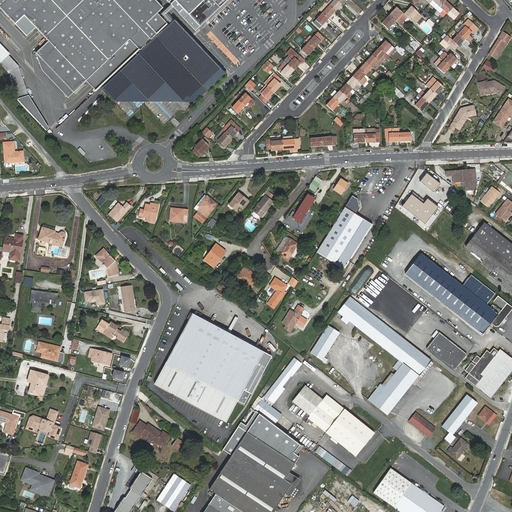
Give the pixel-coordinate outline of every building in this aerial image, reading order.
[(86,81),(130,40),(140,51),(157,35),(147,24),(163,8),(154,0),(166,0),(169,3),(171,0),(174,0),(197,25),(225,0),(0,0),(0,8),(15,24),(25,16),(86,81)] [(335,12),(342,5),(336,0),(330,0),(327,4),(335,12)] [(440,7),(445,1),(444,0),(433,0),(429,4),(437,10),(440,7)] [(447,14),(453,7),(445,1),(440,7),(443,11),(442,13),(445,16),(447,14)] [(329,19),(335,12),(327,4),(320,11),(322,13),(329,19)] [(399,18),(403,13),(397,7),(389,15),(396,21),(399,25),(403,21),(399,18)] [(411,7),(404,14),(415,24),(421,17),(411,7)] [(454,21),(460,14),(453,7),(447,14),(454,21)] [(329,19),(322,13),(316,20),(322,26),(329,19)] [(388,29),(396,21),(389,15),(382,23),(388,29)] [(157,35),(140,51),(100,88),(128,117),(143,104),(164,125),(179,111),(184,111),(224,74),(174,19),(157,35)] [(473,34),(478,29),(468,20),(466,22),(463,19),(460,22),(465,26),(459,33),(465,39),(469,35),(472,32),(473,34)] [(428,20),(425,23),(431,28),(434,25),(428,20)] [(203,31),(207,34),(211,29),(207,26),(203,31)] [(507,43),(511,38),(502,32),(489,54),(497,59),(503,50),(501,48),(505,42),(507,43)] [(467,47),(470,44),(469,43),(468,42),(465,39),(459,33),(452,41),(446,36),(443,39),(450,45),(455,50),(458,47),(462,43),(467,47)] [(315,49),(321,42),(315,36),(308,43),(315,49)] [(450,45),(443,39),(440,43),(446,49),(450,45)] [(379,48),(388,56),(389,57),(396,50),(402,56),(405,53),(404,52),(399,48),(397,46),(394,48),(386,40),(379,48)] [(308,56),(315,49),(308,43),(301,50),(308,56)] [(0,63),(9,55),(0,45),(0,63)] [(411,53),(414,50),(408,45),(405,48),(411,53)] [(294,71),(304,60),(292,48),(286,54),(289,56),(284,61),(288,65),(294,71)] [(379,48),(372,55),(381,63),(388,56),(379,48)] [(450,66),(457,59),(451,53),(448,55),(445,52),(440,57),(444,60),(450,66)] [(9,55),(0,63),(0,64),(7,72),(15,99),(28,95),(19,66),(9,55)] [(375,71),(382,63),(381,63),(372,55),(366,62),(372,68),(375,71)] [(271,69),(274,66),(270,62),(272,60),(270,59),(265,64),(271,69)] [(450,66),(444,60),(437,67),(444,73),(450,66)] [(483,67),(489,70),(492,65),(487,61),(483,67)] [(372,68),(366,62),(359,69),(366,75),(372,68)] [(268,73),(271,69),(265,64),(262,68),(268,73)] [(288,78),(294,71),(288,65),(281,72),(288,78)] [(363,77),(366,75),(359,69),(353,76),(359,82),(363,86),(367,81),(363,77)] [(271,76),(278,82),(281,79),(274,72),(271,76)] [(274,93),(281,85),(278,82),(271,76),(264,83),(268,87),(274,93)] [(359,83),(359,82),(353,76),(346,83),(353,89),(356,92),(362,85),(359,83)] [(436,96),(444,88),(437,81),(434,78),(426,86),(430,89),(436,96)] [(250,80),(245,86),(251,91),(256,85),(250,80)] [(505,87),(494,81),(486,83),(486,81),(478,83),(481,96),(489,94),(488,92),(493,91),(500,95),(505,87)] [(350,92),(353,89),(346,83),(340,91),(346,97),(349,99),(353,95),(350,92)] [(274,93),(268,87),(261,94),(262,94),(268,100),(271,96),(274,93)] [(429,104),(436,96),(430,89),(426,94),(422,97),(429,104)] [(342,101),(346,97),(340,91),(337,93),(335,90),(330,95),(333,98),(339,104),(342,101)] [(369,96),(371,94),(369,92),(366,95),(365,94),(362,98),(365,101),(369,96)] [(255,102),(252,99),(245,93),(239,100),(245,106),(248,103),(249,104),(252,106),(255,102)] [(268,100),(262,94),(259,97),(266,104),(272,97),(271,96),(268,100)] [(422,112),(429,104),(422,97),(415,106),(422,112)] [(335,113),(342,106),(339,104),(333,98),(326,105),(335,113)] [(239,113),(245,106),(239,100),(232,107),(239,113)] [(494,122),(502,127),(511,111),(511,101),(508,100),(494,122)] [(476,115),(473,106),(461,109),(449,129),(453,131),(455,127),(457,124),(461,127),(467,117),(476,115)] [(337,117),(334,120),(335,121),(341,127),(344,123),(337,117)] [(225,133),(231,139),(238,132),(231,126),(234,123),(231,121),(222,131),(225,133)] [(238,132),(241,129),(234,123),(231,126),(238,132)] [(207,127),(202,132),(208,138),(213,133),(207,127)] [(365,143),(364,129),(353,130),(354,144),(365,143)] [(376,142),(380,142),(379,129),(375,130),(375,129),(364,129),(365,143),(376,143),(376,142)] [(400,142),(399,133),(399,129),(385,129),(386,142),(400,142)] [(216,138),(218,141),(225,133),(222,131),(216,138)] [(400,142),(411,142),(410,132),(399,133),(400,142)] [(231,139),(225,133),(218,141),(225,147),(231,139)] [(333,146),(332,137),(321,138),(322,147),(333,146)] [(322,147),(321,138),(310,138),(311,148),(322,147)] [(204,150),(205,151),(209,146),(203,140),(195,148),(196,148),(193,151),(199,157),(202,154),(201,153),(204,150)] [(283,150),(282,141),(271,142),(271,140),(266,140),(267,149),(272,149),(272,151),(283,150)] [(300,149),(299,140),(282,141),(283,150),(300,149)] [(15,152),(14,142),(4,143),(5,163),(24,162),(23,152),(15,152)] [(476,180),(475,170),(446,172),(446,176),(453,176),(454,182),(465,181),(466,190),(473,190),(475,185),(474,181),(476,180)] [(322,181),(316,177),(309,188),(315,191),(322,181)] [(348,184),(341,179),(334,190),(341,194),(348,184)] [(271,194),(274,190),(269,187),(263,195),(265,197),(268,192),(271,194)] [(492,187),(481,201),(488,207),(492,201),(493,202),(500,193),(492,187)] [(271,200),(274,196),(273,196),(271,194),(268,192),(265,197),(253,211),(254,212),(257,214),(260,216),(261,217),(273,202),(271,200)] [(229,205),(236,210),(239,206),(242,209),(249,201),(239,193),(229,205)] [(101,205),(107,198),(104,195),(97,203),(101,205)] [(199,211),(195,217),(202,223),(217,204),(207,196),(205,195),(194,208),(197,211),(198,210),(199,211)] [(309,205),(310,206),(315,199),(308,195),(296,214),(293,211),(289,217),(293,219),(293,218),(300,223),(305,214),(304,213),(309,205)] [(344,270),(372,225),(356,215),(360,208),(358,200),(352,196),(345,208),(317,252),(344,270)] [(511,202),(508,199),(496,215),(504,222),(509,216),(507,214),(509,212),(511,208),(511,202)] [(131,206),(127,203),(123,208),(118,204),(109,214),(117,221),(131,206)] [(141,210),(139,216),(146,217),(155,219),(159,205),(151,203),(150,205),(146,204),(144,210),(141,210)] [(186,223),(187,210),(171,208),(170,221),(186,223)] [(495,270),(511,282),(511,244),(484,223),(465,247),(483,261),(492,268),(495,270)] [(43,228),(39,240),(62,247),(65,236),(65,235),(65,234),(64,233),(63,233),(62,232),(61,233),(60,233),(59,234),(55,232),(55,231),(43,228)] [(19,261),(23,236),(16,235),(15,239),(5,238),(3,255),(10,256),(9,259),(19,261)] [(288,258),(289,259),(298,244),(285,236),(278,247),(282,250),(280,253),(281,254),(280,256),(287,260),(288,258)] [(220,259),(226,251),(216,244),(204,260),(213,266),(217,260),(217,259),(218,257),(220,259)] [(101,257),(104,261),(102,263),(107,268),(109,277),(118,275),(115,261),(104,249),(98,254),(101,257)] [(95,257),(102,263),(104,261),(101,257),(98,254),(95,257)] [(511,307),(498,296),(493,301),(503,309),(501,311),(495,306),(492,310),(486,305),(495,294),(471,275),(462,286),(421,254),(405,274),(483,334),(491,324),(494,326),(496,327),(497,327),(499,327),(500,326),(511,309),(511,307)] [(493,272),(495,270),(492,268),(483,261),(481,263),(493,272)] [(244,284),(250,290),(259,278),(245,266),(237,277),(243,282),(245,280),(246,281),(244,284)] [(25,277),(24,284),(32,285),(33,278),(25,277)] [(292,277),(288,284),(294,288),(298,282),(292,277)] [(283,295),(282,294),(287,286),(275,278),(270,286),(277,291),(268,304),(274,308),(283,295)] [(226,291),(224,290),(226,287),(220,283),(216,288),(223,294),(226,291)] [(121,287),(125,313),(135,311),(131,285),(121,287)] [(58,294),(40,292),(39,293),(38,293),(38,291),(32,291),(30,302),(33,302),(32,311),(40,312),(42,302),(51,303),(51,301),(57,302),(58,294)] [(419,376),(431,361),(350,297),(338,312),(343,316),(341,320),(347,324),(349,321),(399,360),(393,367),(397,371),(394,375),(391,374),(382,386),(380,384),(368,400),(387,415),(418,375),(419,376)] [(302,313),(296,309),(294,313),(290,310),(282,323),(286,325),(284,328),(290,332),(302,313)] [(272,356),(192,314),(155,384),(226,422),(238,400),(244,404),(250,393),(252,393),(272,356)] [(0,339),(3,339),(4,328),(8,329),(10,318),(3,317),(2,324),(0,323),(0,339)] [(116,338),(124,343),(130,334),(122,329),(121,331),(117,329),(118,327),(111,322),(109,324),(102,320),(96,329),(111,338),(114,333),(118,336),(116,338)] [(328,326),(311,353),(322,360),(339,333),(328,326)] [(426,348),(454,370),(466,354),(439,332),(426,348)] [(80,341),(73,340),(72,349),(78,350),(80,341)] [(52,345),(39,342),(37,351),(42,352),(47,353),(46,358),(57,361),(61,347),(55,346),(53,347),(52,345)] [(90,348),(89,357),(92,358),(92,359),(101,361),(101,363),(109,365),(112,354),(90,348)] [(511,367),(511,361),(498,351),(498,352),(494,348),(490,353),(487,350),(469,373),(479,381),(477,384),(490,395),(511,367)] [(117,365),(127,368),(130,358),(120,355),(117,365)] [(294,358),(265,396),(273,402),(283,388),(282,387),(291,376),(292,376),(301,364),(294,358)] [(313,368),(320,374),(318,375),(327,382),(330,379),(315,367),(313,368)] [(110,378),(122,381),(124,372),(112,369),(110,378)] [(35,372),(29,393),(44,397),(49,376),(35,372)] [(374,433),(327,395),(323,400),(305,386),(293,401),(304,410),(306,409),(312,414),(308,418),(355,456),(374,433)] [(451,443),(455,437),(452,435),(477,403),(467,395),(442,427),(449,433),(445,438),(451,443)] [(262,400),(254,410),(274,425),(281,415),(262,400)] [(103,430),(109,410),(98,407),(93,427),(103,430)] [(478,416),(490,425),(497,416),(485,407),(478,416)] [(140,410),(134,408),(130,423),(136,425),(140,410)] [(30,418),(27,428),(31,430),(32,427),(36,429),(36,427),(51,432),(54,433),(56,434),(57,435),(60,427),(53,425),(58,412),(51,410),(47,421),(33,416),(30,418)] [(0,420),(2,422),(4,421),(7,422),(4,432),(13,435),(18,417),(0,411),(0,420)] [(429,436),(435,429),(416,413),(409,421),(425,434),(426,433),(429,436)] [(163,432),(161,434),(148,424),(147,426),(140,422),(133,432),(140,437),(142,435),(155,444),(156,442),(163,446),(170,436),(163,432)] [(89,452),(96,454),(102,435),(91,432),(87,446),(91,447),(89,452)] [(216,494),(203,511),(273,511),(283,498),(287,492),(280,488),(285,481),(295,465),(247,433),(210,490),(216,494)] [(453,449),(451,447),(447,451),(457,459),(469,444),(461,438),(453,449)] [(181,445),(176,440),(169,448),(175,453),(181,445)] [(74,453),(85,456),(87,451),(75,448),(74,453)] [(86,469),(87,464),(78,461),(70,484),(70,485),(74,486),(75,486),(79,488),(83,477),(84,477),(86,469)] [(39,473),(27,468),(23,479),(27,482),(33,485),(38,487),(36,492),(41,494),(42,496),(44,495),(48,497),(54,481),(38,475),(39,473)] [(400,511),(440,511),(445,506),(390,469),(373,493),(400,511)] [(114,511),(130,511),(153,479),(141,471),(130,489),(131,490),(125,499),(124,498),(114,511)] [(157,500),(173,511),(190,485),(174,474),(157,500)] [(294,487),(285,481),(280,488),(287,492),(283,498),(286,500),(294,487)] [(341,489),(337,497),(343,501),(348,492),(341,489)] [(338,503),(340,500),(328,491),(326,494),(338,503)]
